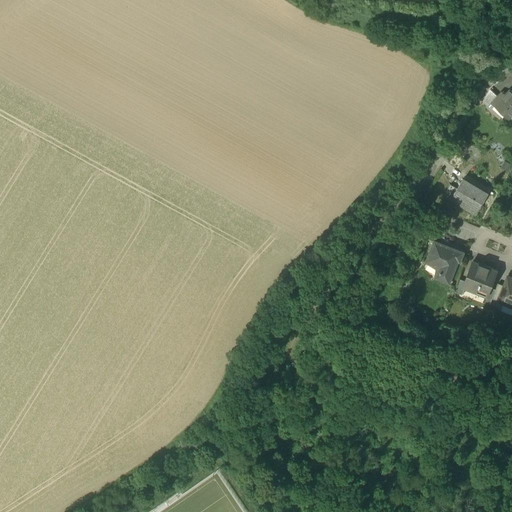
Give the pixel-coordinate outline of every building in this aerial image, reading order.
[(490,90),(482,102),(487,108),(491,104),(494,107),(500,100),(497,97),(498,97),(490,90)] [(498,97),(497,97),(500,100),(494,107),(507,120),(511,114),(511,93),(509,91),(504,96),(501,93),(498,97)] [(487,195),(462,181),(456,190),(450,201),(459,206),(460,203),(474,211),(478,204),(481,206),(487,195)] [(456,190),(449,187),(443,197),(450,201),(456,190)] [(462,254),(434,242),(426,263),(441,269),(436,280),(448,284),(457,262),(459,262),(462,254)] [(496,272),(472,263),(468,273),(469,273),(465,282),(463,289),(464,290),(485,298),(486,298),(489,290),(496,272)] [(511,279),(507,278),(503,287),(503,288),(508,290),(504,300),(510,302),(510,305),(511,307),(511,308),(511,279)] [(459,280),(454,293),(461,296),(464,290),(463,289),(465,282),(459,280)] [(503,287),(497,285),(495,292),(491,301),(502,305),(504,300),(508,290),(503,288),(503,287)] [(495,292),(489,290),(486,298),(485,298),(483,304),(489,307),(491,301),(495,292)]
